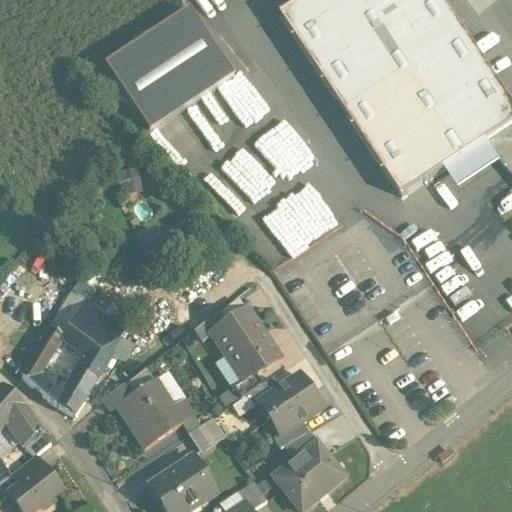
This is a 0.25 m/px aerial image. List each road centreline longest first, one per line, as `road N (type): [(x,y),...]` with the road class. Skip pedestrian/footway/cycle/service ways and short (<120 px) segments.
road 1 (residential): [(392,474),(266,294)]
road 2 (residential): [(115,511),(66,436),(0,374)]
road 3 (residential): [(392,474),(511,377)]
